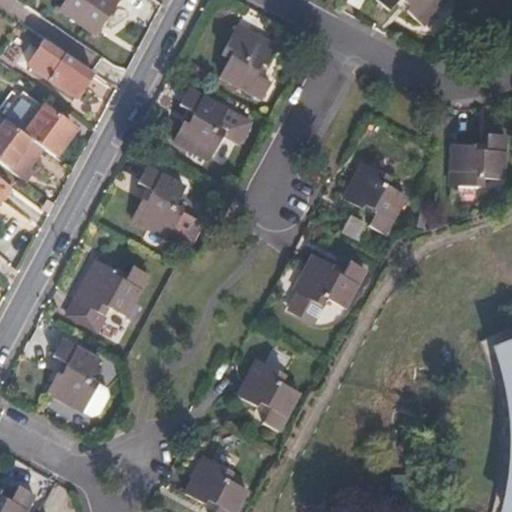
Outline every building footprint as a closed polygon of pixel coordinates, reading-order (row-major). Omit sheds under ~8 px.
[(94,33),(115,0),(65,0),(59,9),(60,11),(94,33)] [(346,0),(346,2),(358,8),(362,0),(346,0)] [(432,30),(448,0),(391,0),(382,16),(396,23),(403,10),(414,15),(418,17),(416,22),(432,30)] [(258,76),(263,64),(268,66),(278,47),(237,26),(222,54),(229,58),(219,77),(263,100),(272,84),(258,76)] [(81,90),(92,73),(42,40),(24,65),(72,98),(78,88),(81,90)] [(237,146),(249,122),(190,91),(181,108),(195,115),(192,121),(189,127),(182,124),(172,144),(209,162),(221,138),(237,146)] [(30,98),(26,103),(20,100),(6,119),(43,148),(54,156),(64,142),(61,140),(70,127),(30,98)] [(0,162),(21,178),(43,148),(6,119),(0,128),(0,162)] [(504,182),(507,137),(490,136),(488,152),(476,150),(476,146),(456,145),(453,188),(482,189),(483,180),(504,182)] [(404,196),(385,186),(390,178),(362,164),(344,199),(362,210),(364,205),(375,211),(367,226),(383,235),(404,196)] [(174,209),(184,188),(146,169),(137,187),(151,194),(146,203),(142,201),(131,221),(168,241),(169,239),(182,246),(190,242),(200,224),(182,216),(183,214),(174,209)] [(0,204),(1,202),(11,188),(0,179),(0,204)] [(347,306),(366,267),(350,259),(342,275),(329,268),(331,264),(314,256),(296,290),(300,292),(292,309),(317,321),(329,297),(347,306)] [(96,262),(75,301),(67,317),(98,334),(104,321),(104,316),(107,310),(125,320),(147,276),(131,268),(124,282),(118,280),(114,277),(115,272),(96,262)] [(511,511),(511,332),(486,339),(492,358),(496,374),(501,396),(504,431),(504,451),(501,486),(495,510),(494,511),(511,511)] [(107,391),(97,386),(90,382),(99,363),(62,343),(53,359),(67,366),(61,377),(56,374),(46,392),(83,413),(92,417),(100,414),(109,398),(107,391)] [(299,391),(282,381),(286,373),(259,358),(248,378),(239,395),(257,405),(259,401),(270,406),(262,421),(279,430),(299,391)] [(430,385),(431,367),(414,366),(413,384),(430,385)] [(234,511),(246,490),(228,480),(232,471),(204,456),(190,481),(183,494),(203,504),(205,499),(216,505),(212,511),(234,511)] [(0,511),(26,511),(34,496),(18,487),(9,504),(0,498),(0,494),(1,493),(0,492),(0,511)]
